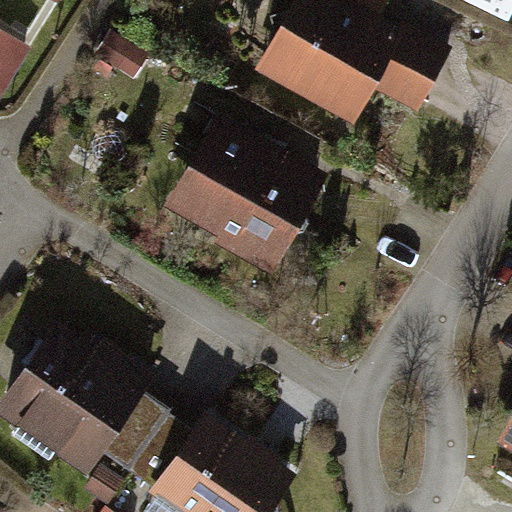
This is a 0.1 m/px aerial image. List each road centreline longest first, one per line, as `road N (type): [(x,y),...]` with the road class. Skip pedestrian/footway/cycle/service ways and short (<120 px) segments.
road 1 (residential): [(365,397),(328,383),(22,200),(0,154)]
road 2 (residential): [(511,183),(406,339)]
road 3 (residential): [(427,511),(449,438),(434,373),(406,339)]
